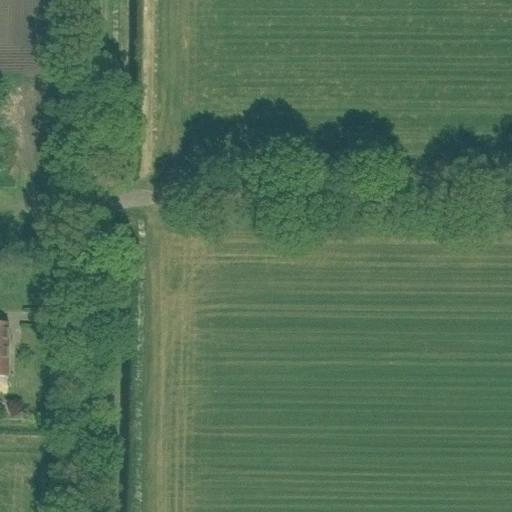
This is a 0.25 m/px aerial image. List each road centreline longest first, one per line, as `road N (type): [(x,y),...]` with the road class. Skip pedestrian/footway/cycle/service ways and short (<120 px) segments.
road 1 (unclassified): [(511,205),(89,199)]
road 2 (unclassified): [(85,511),(89,199)]
road 3 (unclassified): [(89,199),(93,0)]
